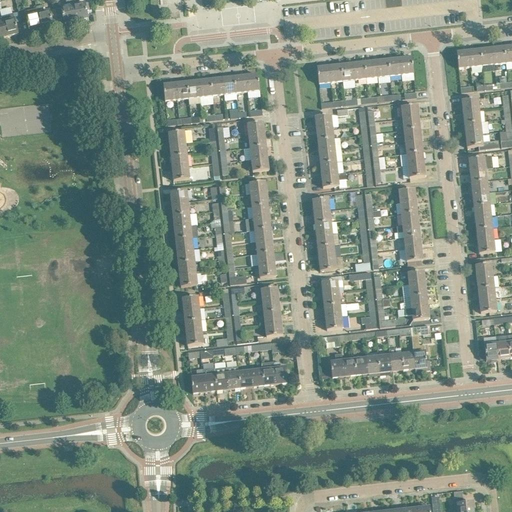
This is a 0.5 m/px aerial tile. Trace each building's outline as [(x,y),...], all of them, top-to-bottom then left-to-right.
[(79,0),(71,0),(72,1),(76,22),(88,20),(86,12),(90,11),(88,4),(79,5),(78,1),(80,1),(79,0)] [(64,25),(76,22),(72,1),(66,2),(67,8),(61,9),(55,10),(58,22),(63,20),(64,25)] [(53,27),(52,23),(58,22),(55,10),(49,11),(49,12),(44,13),(42,6),(36,8),(38,15),(41,30),(53,27)] [(18,35),(13,15),(7,16),(1,18),(6,38),(18,35)] [(26,17),(27,23),(29,33),(41,30),(38,15),(26,17)] [(492,50),(494,66),(506,65),(504,49),(492,50)] [(492,50),(480,51),(482,68),(483,74),(494,72),(494,66),(492,50)] [(468,52),(470,69),(482,68),(480,51),(468,52)] [(470,69),(468,52),(456,54),(458,70),(470,69)] [(412,59),(400,60),(402,76),(414,75),(412,59)] [(402,76),(400,60),(388,61),(390,78),(402,76)] [(378,79),(390,78),(388,61),(376,63),(378,79)] [(366,80),(378,79),(376,63),(364,64),(366,80)] [(354,82),(366,80),(364,64),(352,65),(354,82)] [(342,83),(354,82),(352,65),(341,67),(342,83)] [(341,67),(329,68),(330,84),(342,83),(341,67)] [(319,86),(330,84),(329,68),(317,69),(319,86)] [(258,76),(246,77),(247,93),(260,92),(258,76)] [(246,77),(234,79),(236,95),(247,93),(246,77)] [(224,96),(236,95),(234,79),(222,80),(224,96)] [(224,96),(222,80),(210,81),(212,97),(224,96)] [(483,86),(483,80),(480,81),(477,84),(478,87),(476,87),(477,93),(485,92),(484,86),(483,86)] [(200,99),(212,97),(210,81),(198,83),(200,99)] [(188,100),(200,99),(198,83),(187,84),(188,100)] [(177,101),(188,100),(187,84),(175,85),(177,101)] [(175,85),(163,87),(165,103),(177,101),(175,85)] [(352,99),(344,100),(345,102),(344,102),(345,108),(357,106),(357,99),(356,98),(352,99)] [(478,100),(462,102),(463,114),(479,112),(478,100)] [(401,108),(403,120),(418,119),(417,107),(401,108)] [(238,120),(238,114),(237,110),(229,111),(230,120),(238,120)] [(479,112),(463,114),(464,126),(480,124),(479,112)] [(331,116),(315,118),(316,130),(332,128),(331,117),(331,116)] [(403,120),(404,132),(420,130),(418,119),(403,120)] [(506,133),(511,132),(510,120),(504,121),(504,122),(501,122),(501,126),(505,125),(506,133)] [(264,136),(263,124),(247,126),(248,138),(264,136)] [(464,126),(466,138),(482,136),(480,124),(464,126)] [(334,140),(332,128),(316,130),(318,142),(334,140)] [(404,132),(405,144),(421,142),(420,130),(404,132)] [(511,135),(511,132),(506,133),(507,142),(500,143),(501,150),(511,148),(511,135)] [(186,145),(185,133),(168,134),(170,146),(186,145)] [(266,148),(264,136),(248,138),(250,149),(266,148)] [(499,150),(498,142),(483,144),(482,136),(466,138),(467,149),(478,148),(478,152),(499,150)] [(334,140),(318,142),(319,154),(335,152),(334,140)] [(405,144),(406,156),(422,154),(421,142),(405,144)] [(170,146),(171,158),(187,157),(186,145),(170,146)] [(267,160),(266,148),(250,149),(251,161),(267,160)] [(336,164),(335,152),(319,154),(320,166),(336,164)] [(422,154),(406,156),(408,168),(424,166),(422,154)] [(171,158),(172,170),(188,168),(187,157),(171,158)] [(491,158),(468,160),(470,172),(486,171),(492,170),(491,158)] [(267,160),(251,161),(253,173),(268,172),(267,160)] [(322,178),(345,175),(345,174),(337,175),(336,164),(320,166),(322,178)] [(424,166),(408,168),(409,180),(425,178),(424,166)] [(173,182),(190,180),(188,168),(172,170),(173,182)] [(470,172),(471,184),(487,182),(486,171),(470,172)] [(345,175),(322,178),(323,189),(334,188),(339,188),(339,187),(338,182),(346,181),(345,175)] [(487,182),(471,184),(472,196),(488,194),(487,182)] [(249,185),(250,197),(266,195),(265,183),(249,185)] [(398,192),(400,204),(416,202),(414,190),(398,192)] [(172,206),(188,204),(187,192),(170,194),(172,206)] [(488,194),(472,196),(474,208),(490,206),(488,194)] [(250,197),(252,209),(268,207),(266,195),(250,197)] [(226,199),(220,200),(222,212),(228,211),(235,210),(234,205),(230,204),(228,203),(227,204),(226,199)] [(312,202),(314,213),(329,212),(328,200),(312,202)] [(400,204),(401,216),(417,214),(416,202),(400,204)] [(172,206),(173,217),(189,216),(188,204),(172,206)] [(490,206),(474,208),(475,220),(491,218),(490,206)] [(268,207),(252,209),(253,220),(269,219),(268,207)] [(367,220),(373,219),(381,218),(380,212),(373,212),(372,207),(366,208),(367,220)] [(314,213),(315,225),(331,224),(329,212),(314,213)] [(396,228),(418,226),(417,214),(401,216),(402,227),(396,228)] [(174,229),(191,227),(189,216),(173,217),(174,229)] [(491,218),(475,220),(476,232),(492,230),(491,218)] [(253,220),(245,221),(247,233),(249,233),(254,232),(270,231),(269,219),(253,220)] [(315,225),(316,237),(332,236),(331,224),(315,225)] [(418,226),(396,228),(397,234),(403,234),(404,239),(404,240),(420,238),(418,226)] [(176,241),(192,239),(191,227),(174,229),(176,241)] [(492,230),(476,232),(478,243),(493,242),(492,230)] [(254,232),(249,233),(250,245),(256,244),(272,242),(270,231),(254,232)] [(332,236),(316,237),(318,249),(333,247),(332,236)] [(404,240),(404,239),(398,240),(399,252),(405,251),(405,252),(421,250),(420,238),(404,240)] [(192,239),(176,241),(177,253),(193,251),(192,239)] [(493,242),(478,243),(479,255),(495,254),(501,253),(500,241),(493,242)] [(273,254),(272,242),(256,244),(257,256),(273,254)] [(333,247),(318,249),(319,261),(335,259),(333,247)] [(406,263),(422,262),(421,250),(405,252),(406,263)] [(195,263),(193,251),(177,253),(178,265),(195,263)] [(257,256),(250,257),(252,269),(258,268),(274,266),(273,254),(257,256)] [(369,256),(362,256),(363,265),(355,266),(356,273),(370,271),(369,256)] [(335,259),(319,261),(320,273),(336,271),(335,259)] [(196,275),(195,263),(178,265),(179,277),(196,275)] [(492,277),(491,265),(475,267),(477,279),(492,277)] [(274,266),(258,268),(260,280),(276,278),(274,266)] [(247,285),(246,277),(237,278),(236,274),(235,274),(234,271),(228,271),(229,279),(230,287),(247,285)] [(409,286),(425,284),(424,272),(408,274),(409,286)] [(372,290),(371,274),(349,276),(349,283),(365,281),(366,291),(372,290)] [(181,289),(197,287),(196,275),(179,277),(181,289)] [(477,279),(478,291),(500,288),(499,288),(494,289),(492,277),(477,279)] [(337,282),(321,284),(323,296),(339,294),(343,294),(342,287),(338,287),(337,282)] [(426,296),(425,284),(409,286),(410,298),(426,296)] [(495,301),(501,300),(500,288),(478,291),(479,303),(495,301)] [(277,289),(267,290),(261,291),(262,303),(278,301),(277,289)] [(339,294),(323,296),(324,308),(340,306),(339,294)] [(411,310),(405,310),(404,311),(427,308),(426,296),(410,298),(411,310)] [(200,310),(198,298),(182,299),(183,311),(200,310)] [(278,301),(262,303),(263,315),(280,313),(278,301)] [(496,313),(495,301),(479,303),(481,315),(496,313)] [(340,306),(324,308),(325,320),(341,318),(340,311),(340,306)] [(405,317),(412,316),(413,322),(429,320),(427,308),(404,311),(405,317)] [(200,310),(183,311),(185,323),(201,322),(200,310)] [(280,313),(263,315),(265,327),(281,325),(280,313)] [(384,313),(378,314),(380,329),(395,328),(395,321),(388,321),(388,317),(384,318),(384,313)] [(375,314),(369,315),(370,324),(365,325),(366,331),(377,330),(375,314)] [(341,318),(325,320),(327,332),(343,330),(341,318)] [(201,322),(185,323),(186,335),(202,333),(201,322)] [(281,325),(265,327),(266,339),(272,338),(282,337),(281,325)] [(430,327),(422,328),(423,334),(423,336),(423,338),(431,337),(431,335),(430,327)] [(410,329),(411,337),(411,338),(418,337),(423,336),(423,334),(422,328),(410,329)] [(411,337),(410,329),(399,331),(400,334),(398,334),(398,336),(399,336),(400,338),(411,337)] [(202,333),(186,335),(187,347),(204,345),(202,333)] [(327,339),(328,344),(334,344),(335,348),(340,348),(340,343),(339,337),(327,339)] [(418,337),(411,338),(412,348),(413,354),(415,370),(419,370),(420,373),(430,372),(429,362),(426,363),(425,353),(424,346),(419,347),(418,337)] [(507,337),(495,338),(498,361),(510,360),(507,337)] [(495,338),(483,340),(484,346),(485,353),(486,360),(486,362),(498,361),(495,338)] [(271,345),(272,354),(284,352),(283,344),(271,345)] [(389,350),(389,353),(389,357),(391,373),(403,372),(401,355),(396,356),(395,350),(389,350)] [(212,351),(200,353),(201,358),(201,361),(213,359),(213,357),(212,351)] [(413,354),(401,355),(403,372),(415,370),(413,354)] [(342,362),(341,355),(335,356),(336,363),(330,363),(332,380),(344,378),(342,362)] [(391,373),(389,357),(377,358),(380,377),(385,377),(386,375),(386,374),(391,373)] [(380,377),(377,358),(366,359),(368,376),(372,375),(372,376),(374,378),(380,377)] [(356,377),(368,376),(366,359),(354,361),(356,377)] [(342,362),(344,378),(356,377),(354,361),(342,362)] [(280,363),(273,364),(276,386),(288,385),(286,368),(280,369),(280,363)] [(273,364),(261,365),(262,371),(264,387),(276,386),(273,364)] [(240,390),(238,374),(238,368),(226,369),(228,391),(240,390)] [(228,391),(226,369),(214,370),(217,393),(228,391)] [(217,393),(214,370),(202,371),(205,394),(217,393)] [(191,379),(193,395),(205,394),(202,371),(196,372),(197,378),(191,379)] [(264,387),(262,371),(250,372),(252,389),(264,387)] [(252,389),(250,372),(238,374),(240,390),(252,389)] [(473,511),(473,503),(451,505),(452,511),(451,511),(473,511)]
